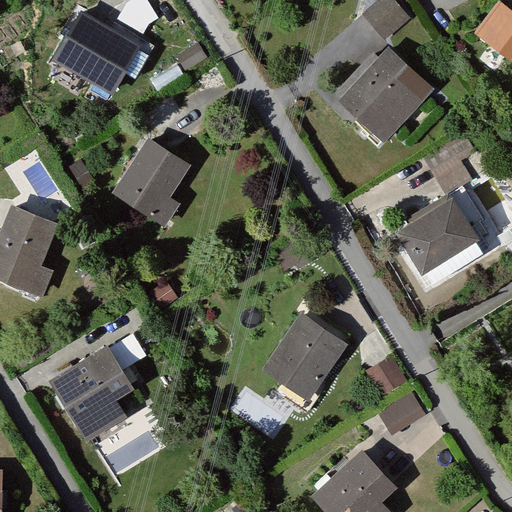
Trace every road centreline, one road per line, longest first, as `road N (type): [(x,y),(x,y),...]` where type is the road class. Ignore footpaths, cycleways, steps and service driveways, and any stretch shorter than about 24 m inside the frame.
road 1 (residential): [(511,496),(198,0)]
road 2 (residential): [(82,511),(0,378)]
